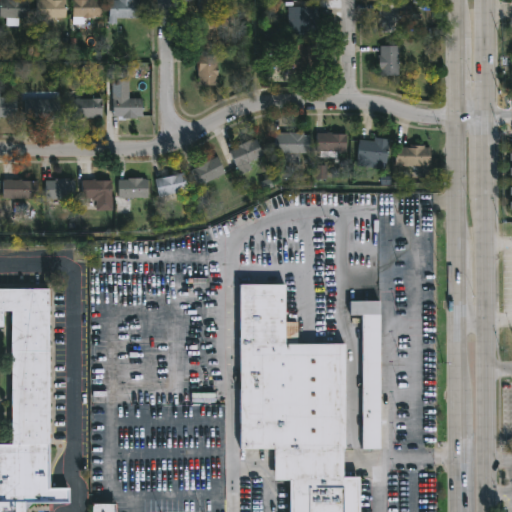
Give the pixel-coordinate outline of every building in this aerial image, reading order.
[(17,17),(17,26),(4,26),(4,17),(0,17),(0,0),(27,0),(27,17),(17,17)] [(63,0),(63,18),(35,18),(34,0),(63,0)] [(93,23),(69,23),(69,0),(100,0),(100,17),(93,17),(93,23)] [(136,0),(136,18),(115,18),(115,24),(107,23),(107,0),(136,0)] [(213,0),(215,11),(196,12),(195,0),(213,0)] [(397,3),(396,32),(377,32),(378,3),(397,3)] [(316,7),(315,35),(296,34),(297,7),(316,7)] [(214,19),(215,49),(197,49),(197,42),(194,42),(194,32),(196,32),(196,20),(214,19)] [(299,44),(299,46),(314,46),(314,76),(300,76),(300,83),(270,83),(270,60),(283,60),(283,44),(299,44)] [(397,46),(397,76),(379,76),(379,70),(376,70),(376,55),(378,55),(378,46),(397,46)] [(214,56),(216,75),(214,75),(214,85),(197,85),(197,56),(214,56)] [(125,64),(125,67),(132,67),(132,77),(125,77),(125,79),(113,79),(113,84),(107,84),(107,79),(105,79),(105,64),(125,64)] [(0,97),(13,99),(13,117),(0,117),(0,97)] [(139,98),(139,118),(120,119),(120,117),(111,117),(111,98),(139,98)] [(101,118),(64,118),(64,99),(101,99),(101,118)] [(47,118),(47,120),(38,120),(38,118),(23,118),(23,100),(57,100),(57,118),(47,118)] [(302,133),(302,135),(307,135),(307,154),(298,154),(298,162),(282,162),(282,153),(273,153),(273,133),(302,133)] [(345,133),(344,152),(334,152),(334,157),(318,157),(318,152),(314,151),(314,133),(345,133)] [(387,140),(384,169),(355,166),(358,141),(372,143),(372,139),(387,140)] [(253,140),(261,157),(247,163),(250,170),(237,175),(226,151),(247,140),(248,142),(253,140)] [(423,146),(423,148),(428,148),(428,166),(393,166),(394,147),(423,146)] [(214,157),(223,173),(198,187),(189,171),(194,168),(193,166),(206,159),(207,161),(214,157)] [(169,195),(157,198),(153,179),(181,173),(186,191),(169,195)] [(139,178),(142,179),(142,181),(145,181),(145,198),(116,198),(116,180),(125,180),(125,178),(139,178)] [(67,179),(67,181),(71,181),(72,199),(44,199),(43,181),(67,179)] [(24,180),(24,181),(34,181),(34,199),(0,199),(1,180),(24,180)] [(109,181),(109,197),(111,198),(111,211),(96,211),(96,200),(79,199),(80,180),(109,181)] [(284,286),(284,323),(300,323),(300,345),(343,345),(343,479),(359,479),(359,511),(288,511),(288,482),(273,482),(273,450),(239,450),(239,286),(284,286)] [(0,289),(48,289),(49,488),(68,489),(68,503),(24,505),(24,511),(0,511),(0,445),(11,445),(10,312),(2,312),(2,328),(0,328),(0,289)] [(375,302),(377,450),(360,450),(359,316),(346,316),(346,302),(375,302)]
